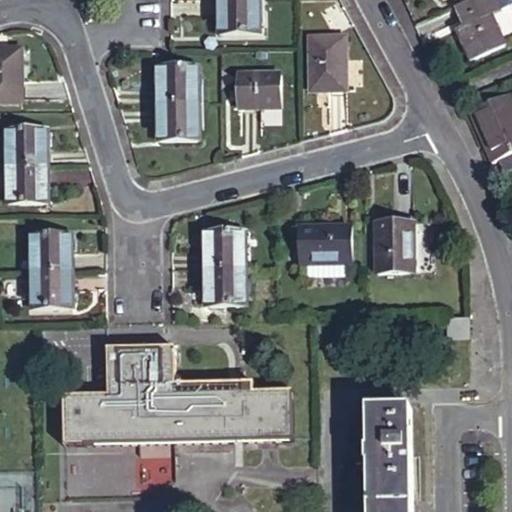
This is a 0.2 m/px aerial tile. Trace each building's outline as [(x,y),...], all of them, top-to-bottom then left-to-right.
[(220,0),(220,32),(257,33),(257,0),(220,0)] [(511,0),(486,0),(462,10),(469,27),(460,31),(474,62),(510,46),(499,19),(511,13),(511,0)] [(312,35),(312,87),(347,86),(347,35),(312,35)] [(0,98),(23,98),(24,48),(0,48),(0,98)] [(161,64),(160,107),(200,108),(200,64),(161,64)] [(240,104),(282,103),(282,71),(240,71),(240,104)] [(511,108),(507,97),(468,114),(489,163),(493,161),(498,174),(511,168),(511,108)] [(160,107),(160,139),(200,139),(200,108),(160,107)] [(9,127),(10,166),(47,166),(47,127),(9,127)] [(10,166),(10,201),(48,201),(47,166),(10,166)] [(413,221),(378,221),(379,270),(413,271),(413,221)] [(353,227),(301,228),(301,263),(308,263),(309,276),(347,275),(347,263),(353,262),(353,227)] [(207,230),(208,267),(246,266),(246,229),(207,230)] [(33,232),(33,275),(71,273),(71,232),(33,232)] [(208,267),(209,304),(246,304),(246,266),(208,267)] [(33,275),(33,307),(71,307),(71,273),(33,275)] [(471,340),(470,320),(450,321),(451,341),(471,340)] [(59,398),(60,444),(288,439),(287,391),(170,394),(169,347),(104,349),(105,396),(59,398)] [(408,511),(407,411),(362,411),(363,454),(362,454),(362,467),(363,467),(364,511),(408,511)]
